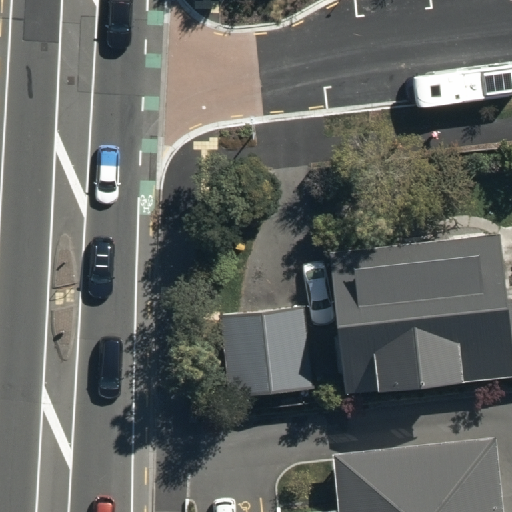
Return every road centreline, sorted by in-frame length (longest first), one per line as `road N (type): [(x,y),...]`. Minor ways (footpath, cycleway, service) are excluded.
road 1 (residential): [(76,99),(224,83),(308,57),(511,34)]
road 2 (secondary): [(53,511),(76,99)]
